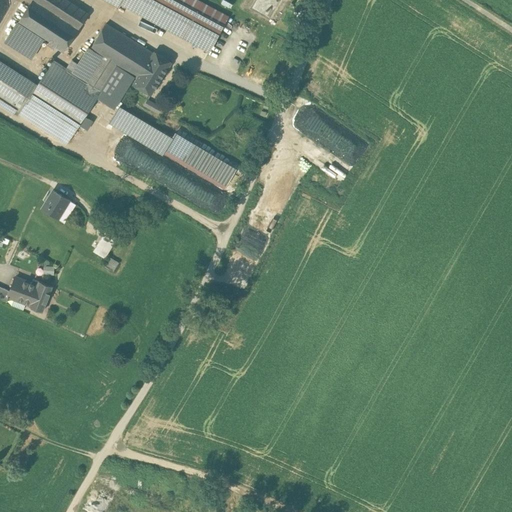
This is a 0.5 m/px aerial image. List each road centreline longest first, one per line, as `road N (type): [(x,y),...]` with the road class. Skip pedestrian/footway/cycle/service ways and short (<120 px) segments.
road 1 (residential): [(332,0),(215,265),(74,511)]
road 2 (track): [(103,453),(187,470),(285,511)]
